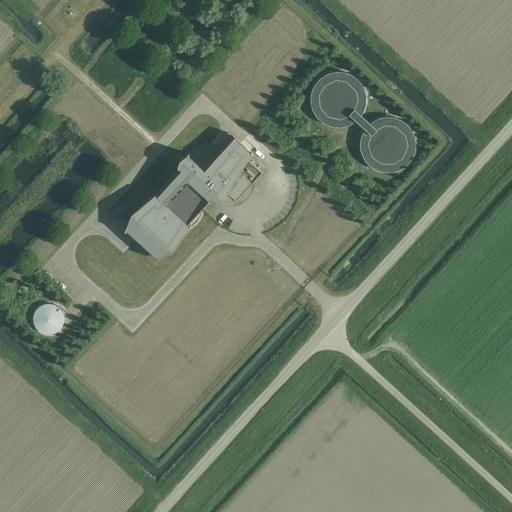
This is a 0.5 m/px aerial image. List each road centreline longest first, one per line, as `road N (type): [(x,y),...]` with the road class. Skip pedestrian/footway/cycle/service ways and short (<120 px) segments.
road 1 (unclassified): [(326,330),(511,130)]
road 2 (unclassified): [(511,499),(326,330)]
road 3 (unclassified): [(162,511),(326,330)]
road 4 (track): [(106,0),(59,56),(157,150)]
